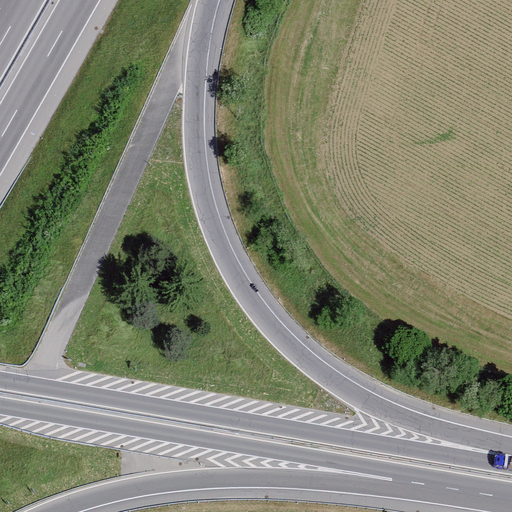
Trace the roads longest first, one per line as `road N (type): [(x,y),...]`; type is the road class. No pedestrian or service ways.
road 1 (motorway): [(508,455),(350,391),(278,332),(244,288),(211,219),(196,146),(199,48),(210,0)]
road 2 (motorway): [(508,455),(0,379)]
road 3 (motorway): [(0,406),(391,479)]
road 4 (motorway): [(51,511),(155,484),(391,479)]
road 5 (motorway): [(0,136),(77,0)]
road 6 (motorway): [(391,479),(511,498)]
